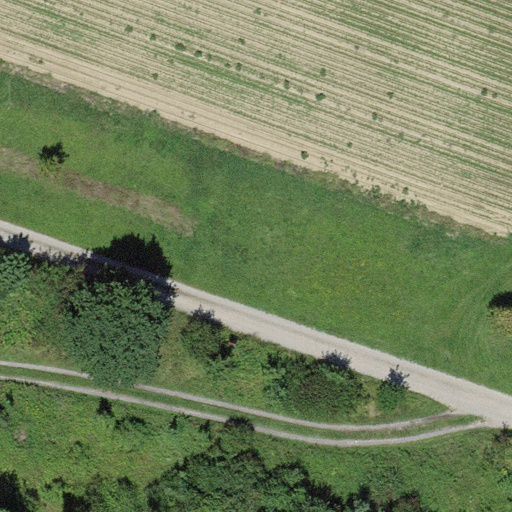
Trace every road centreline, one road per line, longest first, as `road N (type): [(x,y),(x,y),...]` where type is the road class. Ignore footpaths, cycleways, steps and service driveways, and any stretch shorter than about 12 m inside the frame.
road 1 (track): [(0,228),(511,405)]
road 2 (track): [(507,404),(427,429),(330,434),(0,371)]
